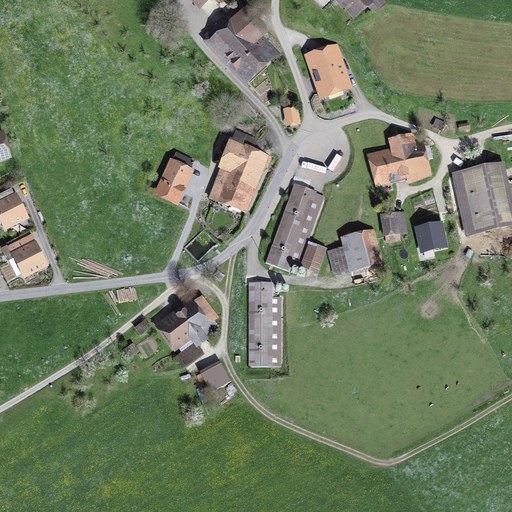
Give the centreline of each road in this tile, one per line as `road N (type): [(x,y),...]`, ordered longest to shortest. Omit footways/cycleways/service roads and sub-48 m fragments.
road 1 (track): [(0,406),(117,333),(189,273),(225,304),(228,365),(260,409),(372,460),(398,460),(511,396)]
road 2 (residential): [(309,130),(246,237),(206,266),(0,297)]
road 3 (residential): [(449,143),(368,114),(309,130)]
road 4 (residential): [(276,0),(309,130)]
